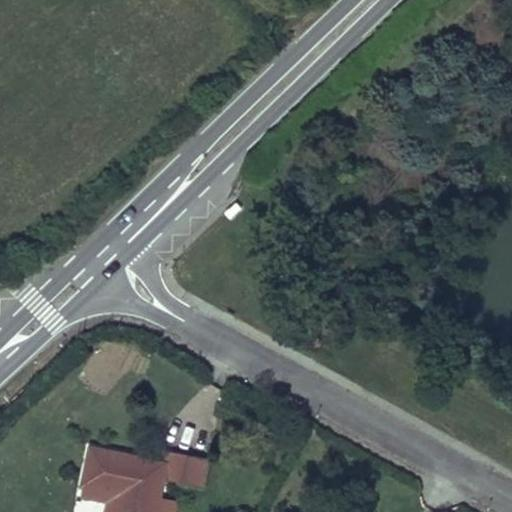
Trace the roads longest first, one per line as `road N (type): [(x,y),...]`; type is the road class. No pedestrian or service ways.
road 1 (residential): [(187,320),(511,493)]
road 2 (secondary): [(133,246),(387,0)]
road 3 (secondary): [(353,0),(100,242)]
road 4 (secondary): [(100,242),(0,341)]
road 5 (secondary): [(0,375),(98,283)]
